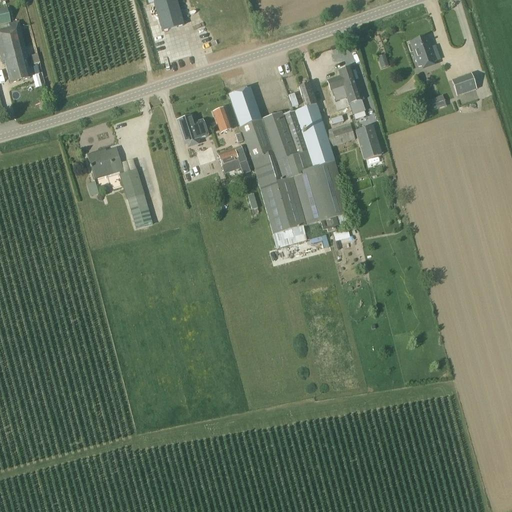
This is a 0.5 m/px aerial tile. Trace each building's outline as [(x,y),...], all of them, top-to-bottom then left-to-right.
[(147,0),(148,0),(139,4),(140,8),(155,4),(162,32),(183,26),(176,0),(147,0)] [(0,52),(3,65),(5,64),(10,84),(30,79),(25,60),(27,59),(19,25),(18,22),(11,24),(6,8),(0,9),(0,52)] [(440,60),(437,53),(433,54),(427,37),(410,43),(411,45),(408,46),(411,53),(414,52),(419,67),(440,60)] [(388,67),(384,56),(377,59),(381,70),(388,67)] [(37,67),(27,69),(29,77),(39,75),(37,67)] [(363,110),(350,68),(343,71),(347,84),(349,91),(350,93),(351,93),(354,103),(342,107),(345,115),(363,110)] [(340,94),(338,94),(342,107),(354,103),(351,93),(350,93),(349,91),(347,84),(343,71),(338,72),(340,78),(327,82),(330,92),(339,89),(340,94)] [(452,83),(457,97),(476,90),(471,76),(452,83)] [(310,84),(299,87),(305,110),(316,107),(316,106),(310,84)] [(250,90),(229,96),(240,128),(246,146),(251,162),(276,250),(306,241),(302,228),(321,222),(324,231),(326,230),(351,223),(339,181),(330,149),(325,132),(317,105),(316,106),(316,107),(305,110),(283,116),(282,114),(261,120),(250,90)] [(438,103),(437,99),(430,101),(433,111),(444,107),(443,101),(438,103)] [(225,109),(213,113),(221,134),(232,130),(225,109)] [(190,117),(178,121),(185,145),(197,141),(197,140),(208,137),(202,121),(192,124),(190,117)] [(350,125),(325,132),(330,149),(355,140),(350,125)] [(381,156),(372,127),(355,132),(364,161),(381,156)] [(100,152),(87,156),(95,181),(106,178),(123,173),(121,168),(116,150),(101,154),(100,152)] [(234,150),(218,156),(222,167),(238,162),(234,150)] [(135,231),(152,226),(136,170),(120,176),(126,200),(135,231)] [(95,182),(86,185),(90,197),(99,195),(95,182)] [(257,209),(253,195),(248,197),(252,211),(257,209)] [(339,239),(349,237),(348,230),(338,233),(339,239)]
